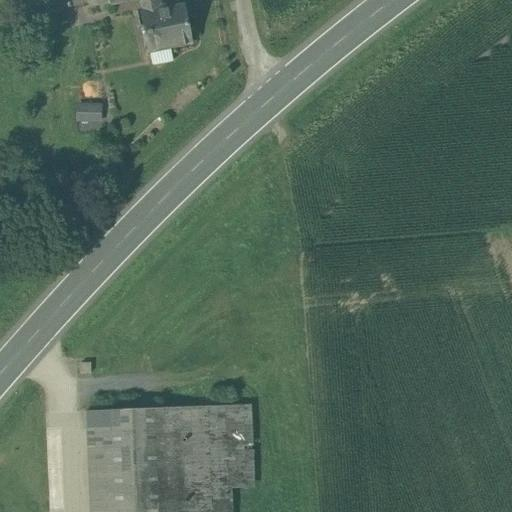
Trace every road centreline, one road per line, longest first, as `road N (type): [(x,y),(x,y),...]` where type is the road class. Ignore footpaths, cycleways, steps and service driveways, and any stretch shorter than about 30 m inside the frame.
road 1 (secondary): [(274,97),(182,180),(0,381)]
road 2 (secondary): [(402,0),(274,97)]
